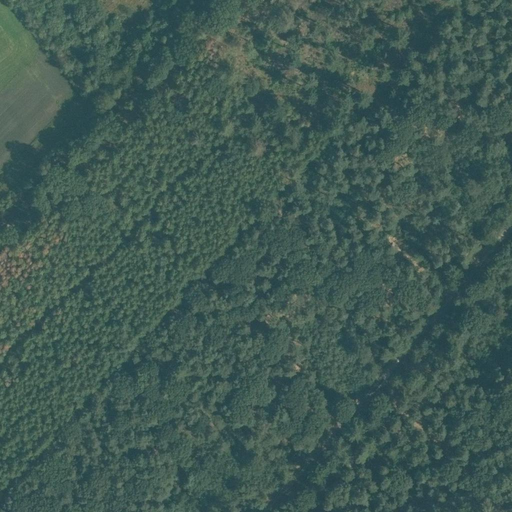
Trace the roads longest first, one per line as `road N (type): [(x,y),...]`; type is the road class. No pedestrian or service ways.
road 1 (track): [(266,511),(511,231)]
road 2 (track): [(0,227),(219,0)]
